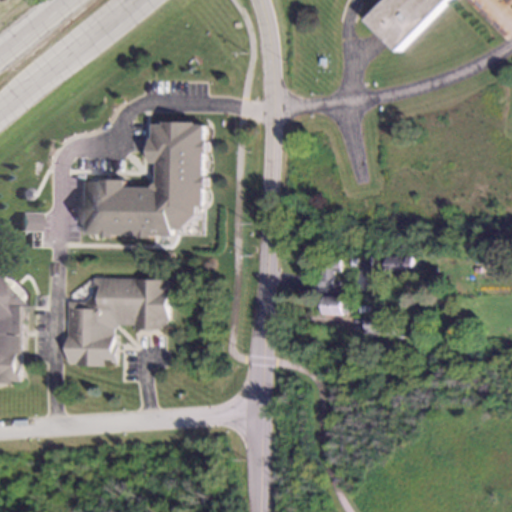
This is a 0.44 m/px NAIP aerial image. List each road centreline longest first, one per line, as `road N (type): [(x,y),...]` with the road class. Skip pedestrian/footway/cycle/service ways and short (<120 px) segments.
road 1 (tertiary): [(258,0),(272,111),(257,511)]
road 2 (residential): [(259,413),(0,429)]
road 3 (trunk): [(0,109),(135,0)]
